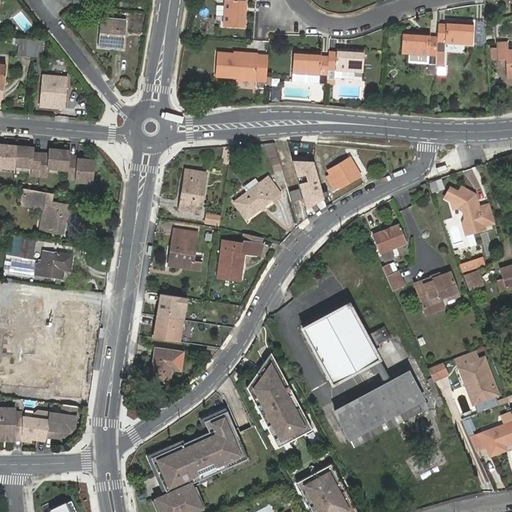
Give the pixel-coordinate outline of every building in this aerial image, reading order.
[(225,0),(223,25),(244,27),(246,0),(245,0),(225,0)] [(90,14),(91,7),(73,5),(72,13),(90,14)] [(103,17),(100,47),(122,49),(125,19),(103,17)] [(437,39),(436,51),(444,52),(445,42),(472,44),(473,23),(446,21),(446,24),(438,24),(437,39)] [(428,65),(435,65),(436,51),(437,39),(430,39),(430,34),(402,32),(401,53),(409,53),(429,55),(428,64),(428,65)] [(17,54),(25,55),(27,40),(19,39),(18,45),(17,54)] [(25,55),(34,56),(35,40),(27,40),(25,55)] [(35,40),(34,56),(42,57),(43,41),(35,40)] [(497,48),(498,58),(507,58),(508,77),(511,76),(511,49),(507,50),(507,42),(497,42),(497,48)] [(328,56),(326,78),(334,79),(335,70),(362,72),(364,51),(337,49),(336,53),(328,52),(328,56)] [(319,83),(326,84),(326,78),(328,56),(321,56),(321,54),(294,51),(292,72),(319,75),(319,83)] [(436,51),(435,65),(443,66),(444,52),(436,51)] [(265,88),(267,53),(251,52),(251,55),(233,54),(218,53),(216,76),(239,78),(239,80),(256,81),(256,87),(265,88)] [(429,55),(409,53),(408,62),(428,64),(429,55)] [(319,75),(292,72),(292,80),(319,83),(319,75)] [(43,76),(40,104),(65,107),(67,79),(43,76)] [(278,156),(274,143),(266,145),(270,158),(278,156)] [(0,162),(15,164),(16,146),(0,144),(0,162)] [(34,147),(16,146),(15,164),(32,166),(31,174),(39,175),(41,153),(34,152),(34,147)] [(229,163),(231,148),(225,147),(225,150),(223,150),(222,157),(223,157),(223,162),(229,163)] [(70,150),(49,149),(48,154),(41,153),(39,175),(47,176),(48,167),(68,169),(70,155),(70,150)] [(93,182),(95,160),(78,158),(78,156),(70,155),(68,169),(68,178),(75,178),(75,180),(93,182)] [(281,170),(278,156),(270,158),(273,172),(281,170)] [(349,156),(327,169),(330,174),(326,176),(335,190),(360,175),(349,156)] [(314,161),(292,160),(305,207),(327,194),(325,189),(322,191),(314,161)] [(185,168),(179,209),(200,212),(206,172),(185,168)] [(259,183),(234,201),(247,218),(271,200),(271,199),(279,192),(268,176),(259,183)] [(243,187),(247,192),(259,183),(255,178),(243,187)] [(437,190),(444,187),(440,178),(434,180),(437,190)] [(450,186),(445,196),(451,200),(453,208),(458,206),(463,209),(465,218),(463,222),(466,233),(485,227),(485,225),(495,222),(489,203),(479,206),(475,193),(462,186),(460,189),(457,190),(450,186)] [(290,191),(292,201),(301,199),(298,188),(290,191)] [(29,202),(31,190),(24,189),(21,204),(34,207),(34,203),(29,202)] [(51,202),(52,193),(42,191),(31,190),(29,202),(34,203),(34,207),(33,209),(43,211),(40,228),(63,232),(67,205),(51,202)] [(219,225),(220,215),(207,213),(206,223),(219,225)] [(373,234),(380,252),(405,243),(398,225),(373,234)] [(174,228),(168,265),(199,269),(201,261),(193,260),(197,232),(174,228)] [(213,231),(205,230),(203,240),(212,241),(213,231)] [(259,253),(262,238),(244,233),(242,243),(222,240),(217,277),(240,279),(244,252),(259,253)] [(19,255),(22,236),(13,234),(9,253),(19,255)] [(31,257),(35,238),(22,236),(19,255),(31,257)] [(383,261),(394,258),(391,250),(381,253),(383,261)] [(55,256),(43,255),(41,261),(39,260),(39,264),(36,264),(35,274),(62,278),(63,269),(70,270),(72,255),(55,252),(55,256)] [(482,256),(461,264),(463,271),(485,263),(482,256)] [(511,263),(500,267),(503,277),(496,279),(500,291),(511,286),(511,263)] [(388,264),(382,267),(385,275),(392,272),(388,264)] [(466,274),(469,286),(489,280),(486,268),(466,274)] [(392,272),(385,275),(392,290),(404,284),(398,270),(392,272)] [(431,279),(430,277),(414,282),(424,307),(440,301),(439,298),(446,295),(448,299),(458,295),(450,272),(440,275),(431,279)] [(187,298),(158,293),(151,338),(180,342),(187,298)] [(424,307),(427,315),(443,309),(440,301),(424,307)] [(301,327),(332,383),(379,358),(349,302),(301,327)] [(240,305),(230,304),(229,312),(239,313),(240,305)] [(372,331),(378,343),(389,337),(383,326),(372,331)] [(155,347),(150,378),(169,380),(172,369),(180,370),(183,351),(155,347)] [(474,350),(465,354),(468,363),(458,366),(466,386),(469,386),(472,387),(473,388),(479,401),(498,394),(484,357),(478,359),(474,350)] [(245,387),(277,447),(312,429),(270,351),(245,387)] [(465,354),(455,357),(458,366),(468,363),(465,354)] [(442,362),(427,368),(432,380),(446,374),(442,362)] [(417,403),(421,411),(427,408),(408,370),(334,410),(350,439),(417,403)] [(469,386),(466,386),(473,403),(479,401),(473,388),(472,387),(469,386)] [(497,400),(498,405),(508,401),(506,396),(497,400)] [(62,412),(49,410),(46,434),(55,435),(55,433),(66,434),(75,425),(78,403),(64,402),(62,412)] [(354,446),(421,411),(417,403),(350,439),(354,446)] [(15,408),(0,408),(0,439),(1,439),(4,437),(7,437),(9,439),(14,440),(15,408)] [(23,415),(22,438),(28,439),(31,439),(31,434),(46,436),(46,434),(49,410),(38,409),(33,413),(33,416),(23,415)] [(247,457),(226,410),(202,421),(208,433),(150,458),(159,478),(166,494),(155,499),(160,511),(188,511),(201,507),(190,483),(247,457)] [(23,413),(15,412),(14,440),(22,440),(22,438),(23,415),(23,413)] [(462,418),(469,435),(475,432),(469,418),(471,417),(470,415),(462,418)] [(505,445),(511,442),(511,421),(470,436),(476,450),(485,447),(489,456),(507,449),(505,445)] [(330,463),(295,482),(311,511),(352,511),(356,510),(330,463)] [(74,511),(71,503),(51,511),(74,511)]
